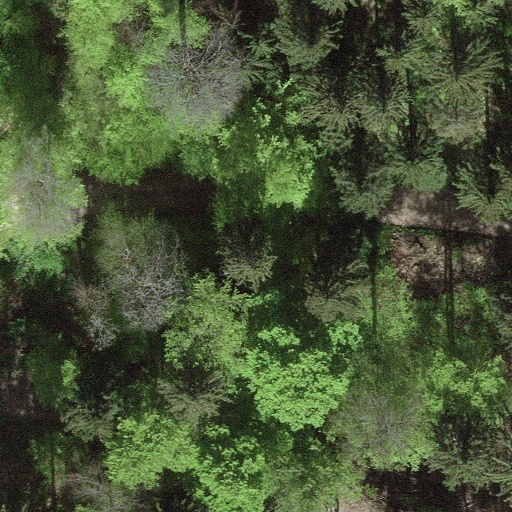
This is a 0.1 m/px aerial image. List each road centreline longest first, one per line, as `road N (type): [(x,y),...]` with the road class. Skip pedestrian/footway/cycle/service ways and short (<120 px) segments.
road 1 (track): [(511,212),(220,190),(0,214)]
road 2 (track): [(318,511),(131,421),(0,403)]
